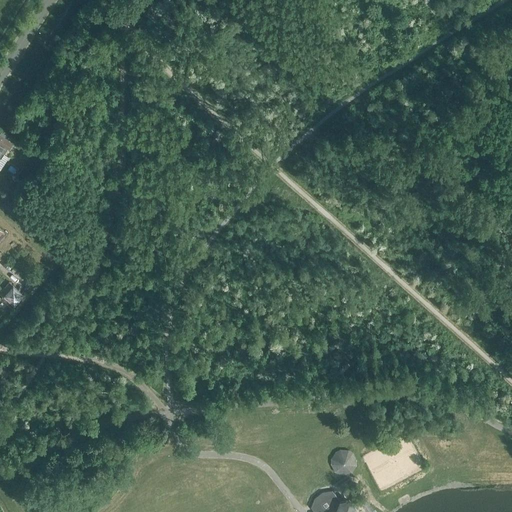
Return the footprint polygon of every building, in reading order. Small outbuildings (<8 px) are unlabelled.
[(1,131),(0,132),(0,150),(1,152),(4,153),(7,148),(8,149),(12,142),(8,140),(9,137),(1,131)] [(15,283),(4,294),(15,304),(25,293),(15,283)] [(358,464),(358,463),(357,459),(356,457),(355,455),(353,453),(351,452),(346,451),(344,451),(341,451),(339,452),(337,454),(335,456),(334,458),(333,461),(333,463),(333,465),(333,467),(334,469),(336,471),(338,473),(340,475),(343,476),(344,476),(347,476),(350,475),(353,473),(355,471),(357,469),(357,466),(358,464)] [(359,476),(354,479),(363,496),(368,493),(359,476)] [(333,490),(325,491),(323,492),(315,498),(312,507),(315,511),(333,511),(337,509),(339,511),(353,511),(356,506),(349,499),(340,500),(333,490)] [(358,491),(349,498),(349,499),(356,506),(357,508),(366,500),(358,491)]
